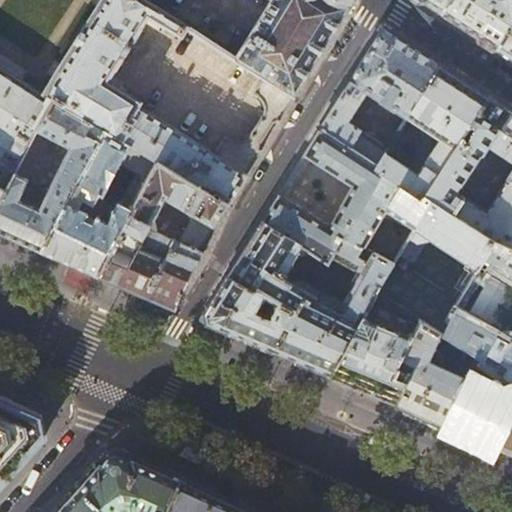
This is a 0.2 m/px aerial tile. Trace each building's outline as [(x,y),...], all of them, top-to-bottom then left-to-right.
[(297,93),(267,74),(256,92),(258,94),(259,92),(263,96),(266,100),(267,106),(266,113),(265,115),(264,114),(253,133),(254,134),(253,135),(250,138),(247,140),(241,142),(236,141),(233,140),(230,138),(230,137),(228,136),(217,152),(140,105),(142,101),(108,79),(117,65),(118,66),(142,27),(141,27),(150,13),(183,33),(188,25),(147,0),(102,0),(44,92),(54,99),(104,128),(158,159),(228,201),(229,202),(261,149),(262,148),(261,146),(260,144),(260,142),(266,133),(272,123),(275,121),(277,121),(279,122),(297,93)] [(352,0),(271,0),(237,56),(267,74),(297,93),(334,33),(350,7),(352,0)] [(422,0),(441,12),(448,0),(422,0)] [(511,0),(448,0),(441,12),(470,30),(497,48),(511,23),(511,0)] [(511,23),(497,48),(511,57),(511,23)] [(407,117),(441,65),(408,43),(384,28),(383,27),(347,85),(320,129),(377,165),(388,147),(345,119),(364,89),(407,117)] [(0,141),(0,144),(0,169),(12,177),(54,99),(44,92),(0,63),(0,141)] [(279,194),(262,220),(309,250),(327,262),(330,257),(342,237),(393,263),(399,252),(402,248),(384,238),(396,217),(413,228),(430,199),(424,196),(488,95),(457,75),(441,65),(407,117),(388,147),(377,165),(320,129),(304,154),(352,186),(330,225),(279,194)] [(413,228),(476,270),(495,241),(511,214),(511,110),(488,95),(424,196),(430,199),(413,228)] [(40,249),(65,202),(104,128),(54,99),(12,177),(6,187),(0,198),(0,231),(13,238),(40,249)] [(40,249),(64,260),(71,263),(95,274),(158,159),(104,128),(65,202),(40,249)] [(203,252),(198,249),(203,240),(227,202),(228,201),(158,159),(95,274),(134,291),(173,309),(203,252)] [(511,214),(495,241),(511,248),(511,214)] [(306,256),(309,250),(262,220),(250,240),(201,319),(202,321),(241,338),(297,362),(328,375),(376,292),(393,263),(342,237),(330,257),(359,274),(337,312),(315,301),(320,292),(298,280),(290,283),(282,278),(296,253),(302,257),(306,256)] [(511,248),(495,241),(476,270),(438,331),(477,355),(505,373),(511,377),(511,248)] [(381,296),(405,256),(399,252),(393,263),(376,292),(381,296)] [(95,274),(71,263),(66,274),(91,286),(95,274)] [(381,296),(376,292),(328,375),(329,375),(361,389),(394,402),(395,402),(404,380),(395,376),(398,367),(399,366),(397,365),(399,360),(418,318),(381,296)] [(438,331),(418,318),(399,360),(412,365),(410,371),(398,367),(395,376),(404,380),(395,402),(417,413),(440,423),(477,355),(438,331)] [(501,379),(505,373),(477,355),(440,423),(468,436),(495,449),(511,416),(511,388),(510,392),(506,393),(486,383),(492,373),(501,379)] [(361,389),(329,375),(328,378),(393,405),(394,402),(361,389)] [(21,405),(0,395),(0,487),(28,457),(42,441),(43,439),(38,412),(21,405)] [(507,454),(511,456),(511,416),(495,449),(507,454)] [(83,482),(54,511),(166,511),(183,473),(156,461),(132,450),(131,453),(127,449),(123,448),(118,447),(114,448),(110,450),(107,454),(105,458),(104,462),(102,460),(83,482)] [(268,511),(246,502),(183,473),(166,511),(268,511)]
